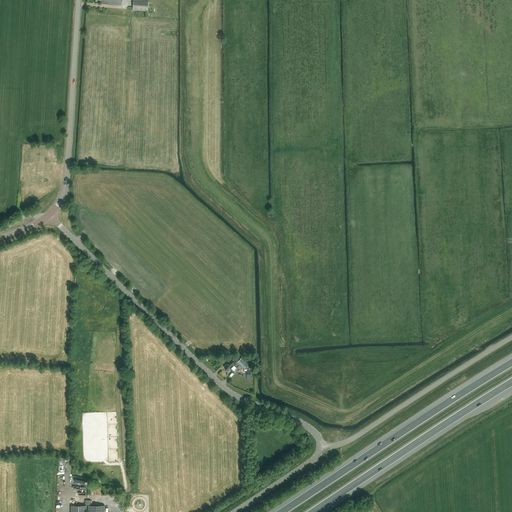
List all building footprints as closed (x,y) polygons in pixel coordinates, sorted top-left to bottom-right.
[(148,11),(148,1),(138,0),(133,0),(133,10),(148,11)] [(45,177),(46,186),(56,186),(55,166),(45,166),(46,177),(45,177)] [(113,225),(95,242),(104,251),(122,234),(113,225)] [(110,256),(115,260),(121,253),(116,249),(110,256)] [(136,273),(132,277),(136,282),(140,278),(136,273)] [(232,359),(231,359),(227,363),(227,364),(224,367),(228,371),(230,368),(231,369),(238,361),(245,368),(249,364),(241,357),(239,360),(236,357),(235,359),(233,357),(232,359)]
